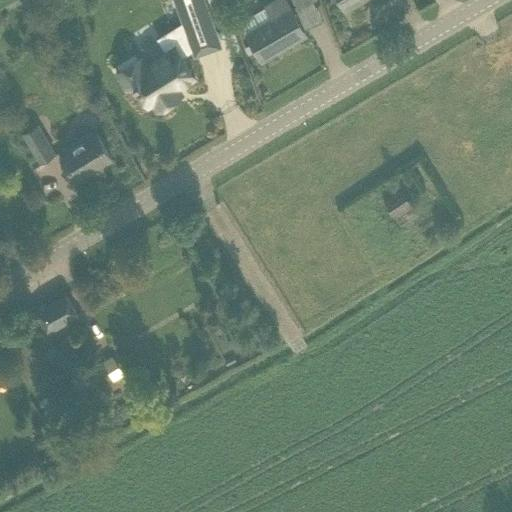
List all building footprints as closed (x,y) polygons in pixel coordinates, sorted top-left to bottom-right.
[(175,0),(186,31),(212,22),(204,0),(175,0)] [(245,30),(261,59),(306,33),(286,0),(271,0),(263,5),(271,16),(245,30)] [(394,0),(332,0),(339,12),(361,0),(364,0),(374,17),(391,7),(389,3),(394,0)] [(117,64),(120,68),(115,71),(125,87),(134,82),(148,104),(152,102),(157,109),(182,93),(178,87),(195,77),(182,56),(192,49),(182,32),(163,44),(166,50),(146,63),(141,55),(138,57),(135,53),(117,64)] [(21,132),(39,162),(55,153),(38,123),(21,132)] [(60,150),(77,178),(111,157),(95,130),(60,150)] [(31,169),(47,195),(69,182),(57,161),(49,166),(46,160),(31,169)] [(383,199),(394,217),(395,216),(400,223),(416,213),(411,206),(413,205),(400,188),(383,199)] [(33,311),(47,335),(79,317),(65,293),(33,311)] [(99,361),(77,374),(92,398),(114,385),(99,361)]
